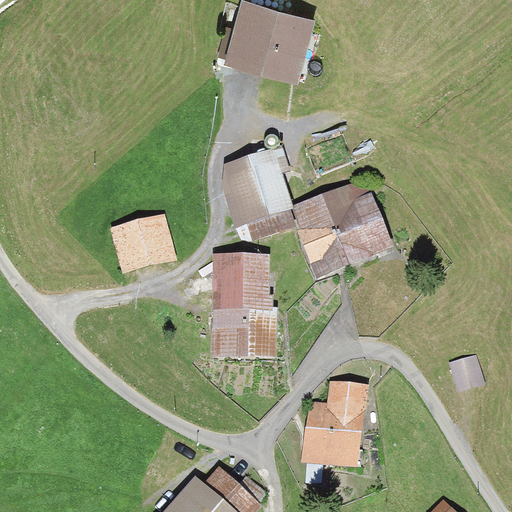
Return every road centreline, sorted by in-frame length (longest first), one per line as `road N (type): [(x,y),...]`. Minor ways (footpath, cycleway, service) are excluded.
road 1 (track): [(0,256),(40,311),(128,400),(219,447),(258,440),(333,356),(371,352),(411,378),(494,511)]
road 2 (track): [(301,136),(246,122),(221,135),(209,167),(211,224),(198,260),(168,282),(40,311)]
